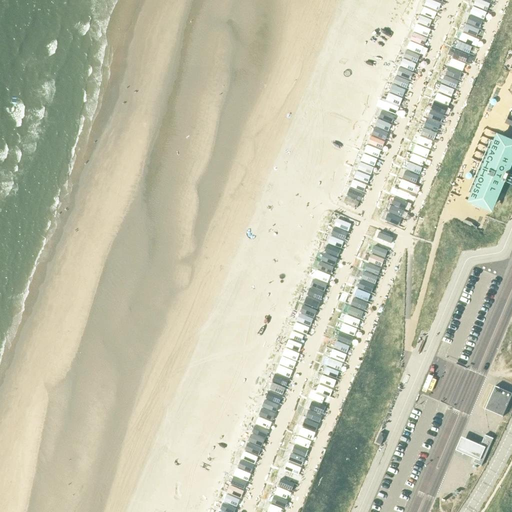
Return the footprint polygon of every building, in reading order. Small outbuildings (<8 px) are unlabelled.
[(426,0),(425,4),(439,9),(442,0),(426,0)] [(476,0),(475,5),(490,10),(493,0),(476,0)] [(463,30),(476,35),(482,19),(469,15),(463,30)] [(456,87),(471,46),(457,40),(442,82),(456,87)] [(394,118),(420,47),(408,42),(383,111),(382,114),(394,118)] [(434,100),(423,129),(435,133),(446,104),(434,100)] [(472,201),(496,211),(511,172),(511,138),(500,134),(472,201)] [(346,203),(359,207),(372,164),(358,160),(346,203)] [(385,220),(399,225),(422,167),(408,161),(385,220)] [(330,235),(321,260),(336,264),(349,222),(337,218),(331,235),(330,235)] [(379,231),(377,237),(390,243),(393,237),(379,231)] [(368,260),(382,265),(388,249),(374,244),(368,260)] [(300,321),(311,325),(331,266),(317,262),(295,328),(303,330),(304,326),(299,325),(300,321)] [(365,269),(378,274),(381,267),(368,262),(365,269)] [(266,407),(275,411),(294,360),(291,359),(293,353),(288,351),(289,349),(284,347),(259,413),(271,417),(272,414),(264,411),(266,407)] [(314,427),(317,429),(338,370),(334,368),(334,367),(325,364),(299,433),(310,437),(314,427)] [(483,410),(501,417),(511,395),(493,387),(483,410)] [(380,432),(376,443),(381,445),(382,443),(384,437),(385,435),(382,433),(380,432)] [(483,435),(479,446),(473,459),(472,463),(480,466),(492,439),(483,435)] [(484,447),(462,437),(456,449),(479,459),(484,447)] [(292,450),(303,454),(305,447),(294,443),(292,450)] [(291,451),(285,467),(297,472),(304,457),(291,451)] [(226,494),(219,511),(232,511),(240,491),(237,490),(234,496),(226,494)] [(271,503),(268,509),(274,511),(279,511),(281,507),(271,503)]
